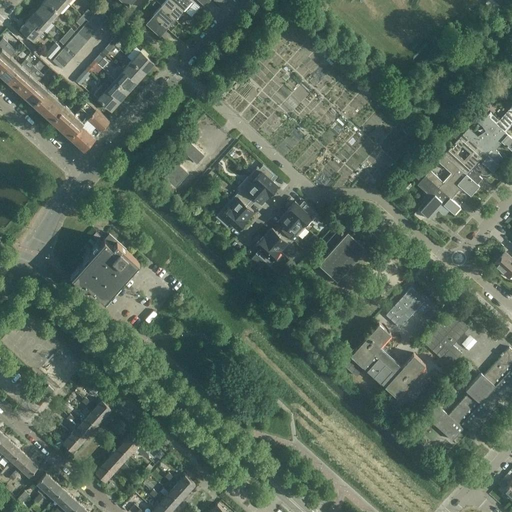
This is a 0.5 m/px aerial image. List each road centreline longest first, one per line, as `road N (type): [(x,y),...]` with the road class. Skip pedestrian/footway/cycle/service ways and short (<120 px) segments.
road 1 (tertiary): [(303,511),(28,269)]
road 2 (residential): [(84,175),(245,0)]
road 3 (residential): [(459,255),(435,250),(382,201),(319,197),(300,180)]
road 4 (residential): [(114,511),(0,409)]
